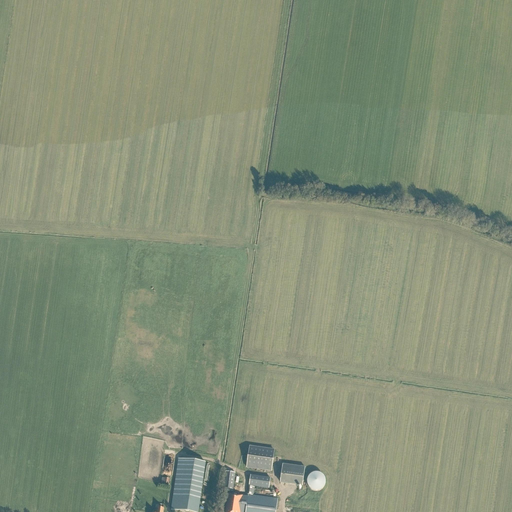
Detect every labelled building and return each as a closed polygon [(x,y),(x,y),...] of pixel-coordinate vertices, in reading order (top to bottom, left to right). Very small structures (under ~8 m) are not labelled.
[(249,447),(246,467),(271,470),(274,451),(249,447)] [(199,504),(205,463),(178,459),(171,510),(177,511),(185,511),(198,511),(199,504)] [(282,464),(280,482),(302,485),(305,467),(282,464)] [(232,495),(235,473),(225,472),(222,490),(228,491),(228,494),(225,511),(275,511),(278,499),(253,496),(254,488),(249,487),(247,495),(248,495),(248,497),(242,496),(232,495)] [(307,482),(307,483),(307,484),(307,485),(308,485),(308,486),(308,487),(309,487),(309,488),(310,488),(310,489),(311,490),(312,490),(313,491),(314,491),(315,491),(316,491),(317,491),(318,491),(319,491),(320,491),(320,490),(321,490),(322,490),(322,489),(323,489),(323,488),(324,488),(324,487),(324,486),(325,486),(325,485),(325,484),(325,483),(326,482),(325,481),(325,480),(325,479),(325,478),(324,478),(324,477),(324,476),(323,476),(323,475),(322,475),(322,474),(321,474),(320,474),(320,473),(319,473),(318,473),(317,473),(316,473),(315,473),(314,473),(313,473),(312,473),(312,474),(311,474),(310,475),(310,476),(309,476),(309,477),(308,477),(308,478),(308,479),(307,479),(307,480),(307,481),(307,482)] [(269,489),(271,478),(250,475),(249,486),(269,489)]
